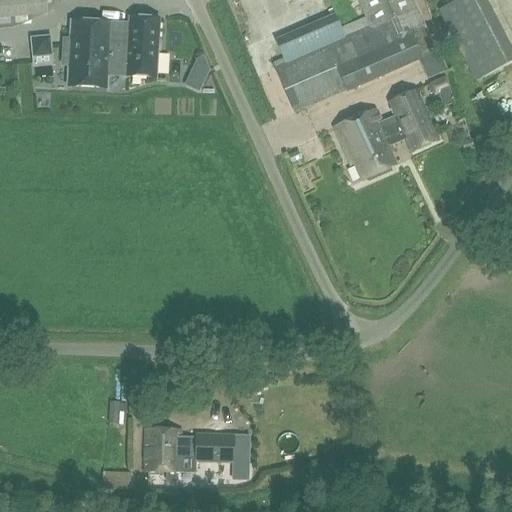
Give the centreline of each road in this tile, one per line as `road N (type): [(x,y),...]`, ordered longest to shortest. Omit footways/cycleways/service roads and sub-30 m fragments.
road 1 (unclassified): [(351,344),(193,0)]
road 2 (unclassified): [(0,346),(290,354),(351,344)]
road 3 (unclassified): [(351,344),(419,295),(511,172)]
